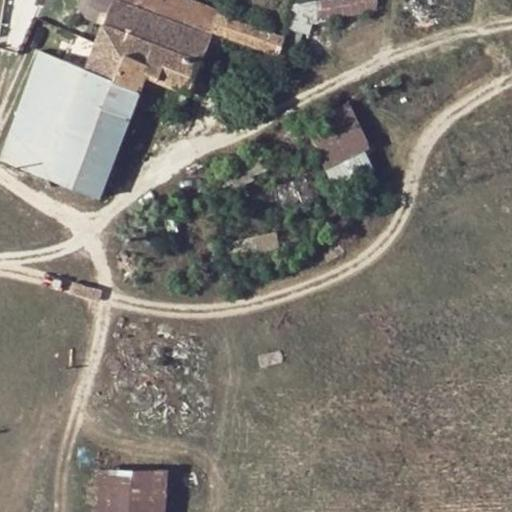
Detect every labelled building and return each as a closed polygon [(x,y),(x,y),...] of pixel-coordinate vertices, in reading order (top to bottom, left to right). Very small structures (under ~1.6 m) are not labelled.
[(214,33),(122,0),(114,0),(88,70),(39,54),(1,159),(105,196),(148,76),(160,80),(165,64),(198,76),(214,33)] [(188,0),(122,0),(214,33),(221,12),(188,0)] [(377,0),(321,0),(304,4),(309,27),(380,9),(377,0)] [(304,4),(295,7),(288,27),(306,32),(307,27),(309,27),(304,4)] [(285,36),(221,12),(214,33),(294,63),(306,32),(288,27),(285,36)] [(192,92),(198,76),(165,64),(160,80),(192,92)] [(349,105),(303,128),(326,174),(335,194),(375,176),(365,155),(372,152),(349,105)] [(163,511),(165,471),(95,469),(92,511),(163,511)]
